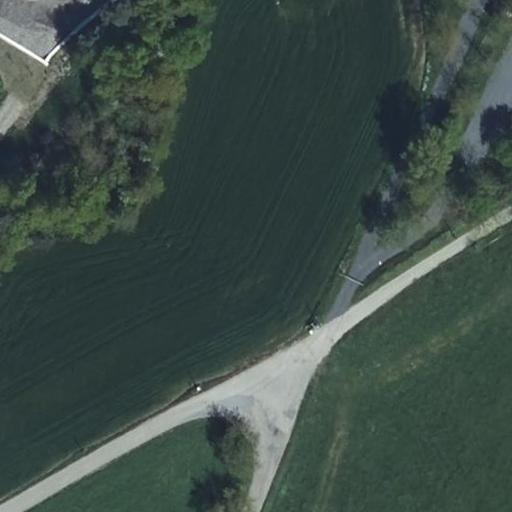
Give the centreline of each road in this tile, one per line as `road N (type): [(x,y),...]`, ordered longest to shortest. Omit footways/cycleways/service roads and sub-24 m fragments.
road 1 (unclassified): [(293,356),(1,511)]
road 2 (unclassified): [(293,356),(511,212)]
road 3 (unclassified): [(249,511),(293,356)]
